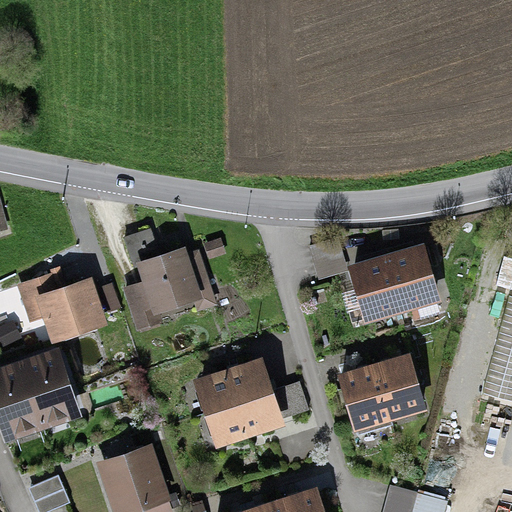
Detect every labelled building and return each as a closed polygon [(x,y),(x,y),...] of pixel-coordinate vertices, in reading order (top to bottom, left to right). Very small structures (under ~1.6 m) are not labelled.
[(150,229),(131,236),(147,281),(126,289),(141,331),(161,324),(156,309),(193,296),(197,309),(212,303),(193,249),(161,260),(150,229)] [(221,235),(204,241),(210,258),(227,252),(221,235)] [(421,245),(386,256),(402,306),(437,295),(421,245)] [(369,316),(402,306),(386,256),(353,266),(369,316)] [(50,276),(20,287),(33,320),(48,314),(59,341),(102,324),(86,284),(58,295),(50,276)] [(485,391),(511,398),(511,298),(485,391)] [(58,352),(23,363),(41,424),(77,414),(58,352)] [(411,358),(377,367),(390,419),(425,410),(411,358)] [(0,406),(8,434),(41,424),(23,363),(0,369),(0,406)] [(209,410),(266,391),(255,364),(199,384),(209,410)] [(392,428),(390,419),(377,367),(338,377),(354,438),(392,428)] [(298,380),(282,386),(293,415),(309,410),(298,380)] [(266,391),(276,422),(293,415),(282,386),(266,391)] [(266,391),(209,410),(221,442),(276,422),(266,391)] [(148,445),(97,465),(115,511),(130,511),(141,508),(142,511),(174,511),(169,498),(148,445)] [(58,473),(30,485),(41,511),(44,511),(70,501),(58,473)] [(383,511),(412,511),(417,495),(390,488),(383,511)] [(282,502),(285,511),(322,511),(315,490),(282,502)] [(444,511),(447,502),(417,495),(412,511),(444,511)] [(285,511),(282,502),(251,511),(250,511),(285,511)]
